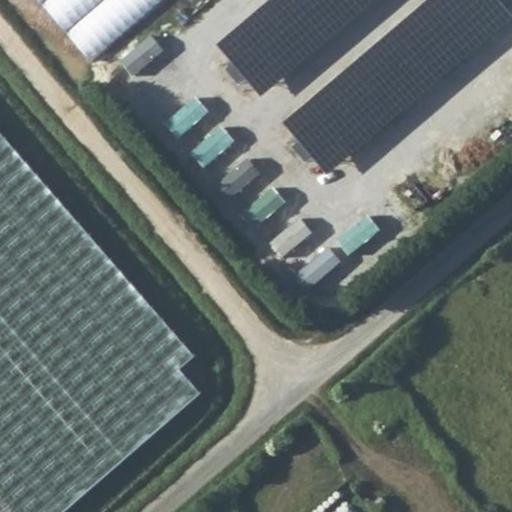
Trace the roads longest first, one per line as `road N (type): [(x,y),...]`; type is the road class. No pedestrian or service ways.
road 1 (unclassified): [(161,511),(511,206)]
road 2 (track): [(0,40),(297,393)]
